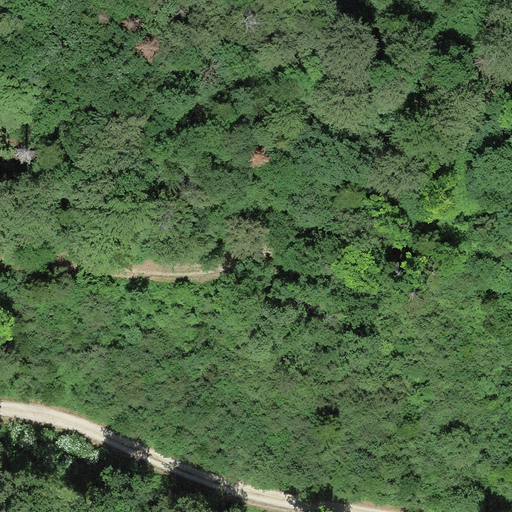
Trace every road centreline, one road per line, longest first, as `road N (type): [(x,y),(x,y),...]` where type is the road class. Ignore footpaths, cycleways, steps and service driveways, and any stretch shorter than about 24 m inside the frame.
road 1 (track): [(0,263),(162,269),(267,252),(315,232),(408,171),(511,69)]
road 2 (track): [(0,419),(56,419),(249,485),(373,511)]
